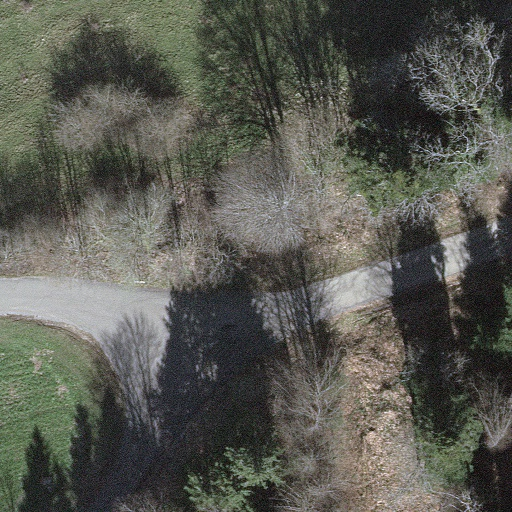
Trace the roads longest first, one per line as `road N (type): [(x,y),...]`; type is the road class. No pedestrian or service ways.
road 1 (unclassified): [(168,337),(511,229)]
road 2 (unclassified): [(168,337),(154,421),(105,511)]
road 3 (unclassified): [(0,295),(50,296),(168,337)]
